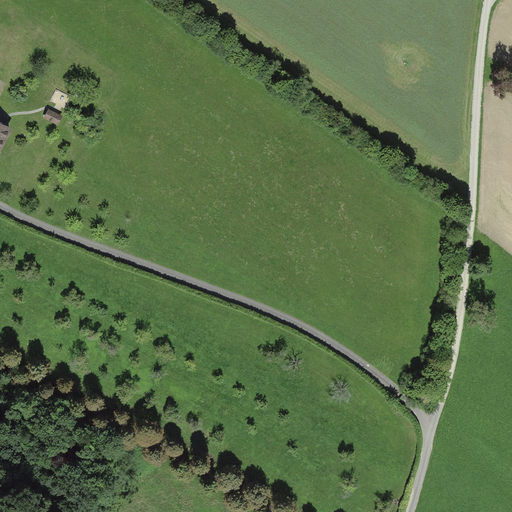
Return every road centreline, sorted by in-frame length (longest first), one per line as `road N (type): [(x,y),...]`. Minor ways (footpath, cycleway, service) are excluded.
road 1 (track): [(433,434),(456,351),(489,0)]
road 2 (unclassified): [(411,511),(433,434),(409,396)]
